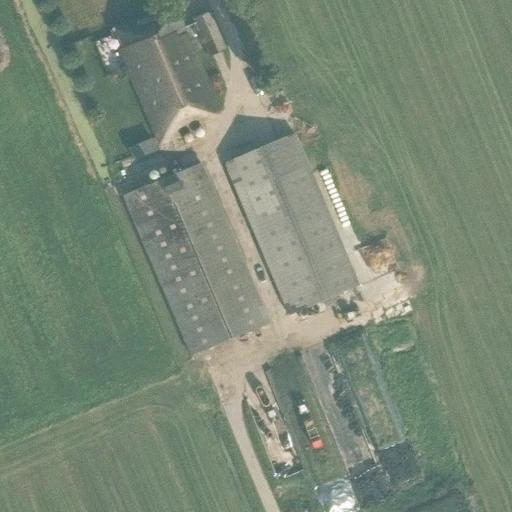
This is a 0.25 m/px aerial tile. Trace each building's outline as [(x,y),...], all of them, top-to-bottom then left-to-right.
[(210,57),(225,51),(209,14),(193,21),(195,24),(183,29),(174,6),(111,32),(159,146),(204,127),(202,121),(219,114),(190,45),(201,40),(208,57),(210,57)] [(288,316),(358,286),(295,136),(224,165),(288,316)] [(135,158),(152,151),(148,141),(131,148),(135,158)] [(191,357),(268,324),(201,165),(123,198),(191,357)] [(306,461),(321,511),(339,511),(358,506),(358,505),(421,486),(410,450),(386,458),(384,453),(340,467),(335,452),(306,461)]
